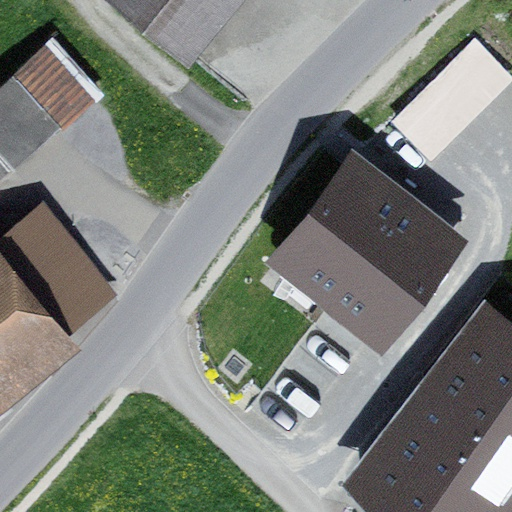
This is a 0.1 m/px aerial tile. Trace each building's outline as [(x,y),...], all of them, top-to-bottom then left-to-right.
[(126,0),(184,49),(225,0),(126,0)] [(397,118),(432,154),(511,74),(511,71),(478,38),(397,118)] [(0,173),(57,122),(14,73),(0,85),(0,173)] [(290,216),(404,301),(448,241),(335,156),(290,216)] [(0,380),(108,294),(41,207),(1,239),(0,238),(0,380)] [(355,483),(392,511),(475,511),(511,465),(511,321),(492,306),(355,483)]
